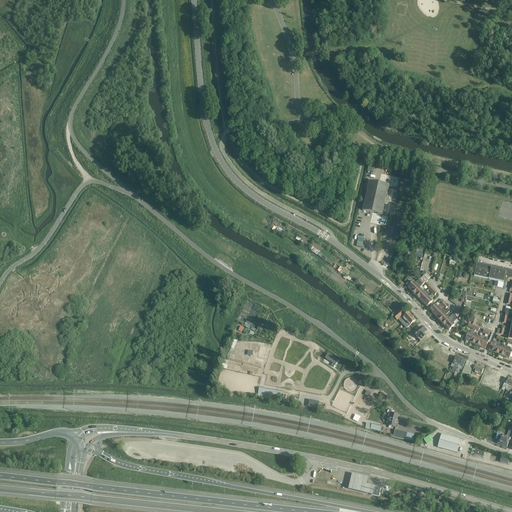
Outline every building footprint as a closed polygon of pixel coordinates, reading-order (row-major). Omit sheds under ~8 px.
[(382,215),(389,186),(369,181),(363,211),(382,215)] [(511,276),(511,270),(477,262),(474,276),(504,282),(506,275),(511,276)] [(421,274),(425,278),(428,281),(428,280),(427,280),(430,277),(426,273),(424,271),(421,274)] [(420,279),(415,283),(413,282),(408,287),(412,291),(425,278),(421,274),(423,276),(420,279)] [(425,283),(426,282),(428,281),(425,278),(412,291),(415,295),(421,290),(423,288),(422,286),(425,283)] [(423,288),(421,290),(415,295),(419,299),(425,294),(427,292),(425,289),(423,288)] [(427,292),(425,294),(419,299),(423,303),(429,297),(431,295),(427,292)] [(431,295),(429,297),(423,303),(427,307),(432,301),(431,300),(433,298),(431,295)] [(434,314),(440,309),(442,307),(445,310),(448,307),(446,305),(446,304),(442,299),(436,305),(430,310),(434,314)] [(445,326),(462,310),(460,308),(454,314),(453,315),(453,314),(448,318),(447,317),(441,322),(445,326)] [(443,309),(441,311),(440,309),(434,314),(438,318),(443,313),(445,311),(443,309)] [(445,311),(443,313),(438,318),(441,322),(447,317),(446,315),(450,311),(448,309),(445,311)] [(463,315),(465,313),(462,310),(445,326),(449,330),(455,325),(453,323),(457,319),(456,318),(457,318),(461,314),(463,315)] [(409,313),(408,313),(403,318),(402,316),(403,315),(400,311),(394,317),(397,320),(398,319),(403,325),(412,317),(409,313)] [(406,329),(408,327),(415,321),(412,317),(403,325),(406,329)] [(476,330),(477,327),(474,325),(472,329),(473,329),(472,332),(471,331),(470,334),(468,333),(465,340),(470,343),(473,335),(475,333),(476,330)] [(425,332),(421,327),(413,334),(418,339),(418,338),(420,341),(426,336),(424,333),(425,332)] [(475,333),(473,335),(470,343),(475,345),(478,338),(476,337),(477,334),(475,333)] [(481,336),(480,338),(478,338),(475,345),(480,347),(483,340),(484,337),(481,336)] [(484,337),(483,340),(480,347),(485,349),(488,342),(486,341),(487,338),(484,337)] [(494,353),(498,343),(495,341),(494,344),(492,343),(489,350),(494,353)] [(499,355),(502,348),(500,347),(501,344),(498,343),(494,353),(499,355)] [(505,346),(504,348),(502,348),(499,355),(504,357),(507,350),(508,347),(505,346)] [(338,361),(328,354),(325,358),(335,365),(338,361)] [(455,372),(461,359),(456,357),(453,363),(456,364),(454,368),(453,367),(451,372),(455,374),(455,372)] [(460,370),(461,370),(466,361),(461,359),(455,372),(458,373),(460,370)] [(469,376),(472,369),(467,367),(469,363),(466,362),(462,373),(469,376)] [(477,375),(480,376),(484,368),(476,365),(473,372),(472,374),(476,376),(477,375)] [(282,402),(284,392),(259,388),(257,397),(282,402)] [(310,400),(309,407),(319,408),(320,401),(310,400)] [(395,428),(397,421),(398,415),(391,413),(388,426),(395,428)] [(370,430),(371,430),(380,432),(382,426),(372,424),(372,425),(366,423),(365,429),(370,430)] [(511,429),(510,429),(506,437),(501,435),(497,443),(507,447),(510,439),(510,437),(511,438),(511,429)] [(408,433),(395,430),(393,437),(406,440),(408,433)] [(461,439),(442,434),(438,447),(457,453),(461,439)] [(368,479),(352,475),(349,491),(373,497),(375,488),(367,486),(368,479)] [(373,487),(371,495),(372,495),(379,497),(381,488),(373,487)]
